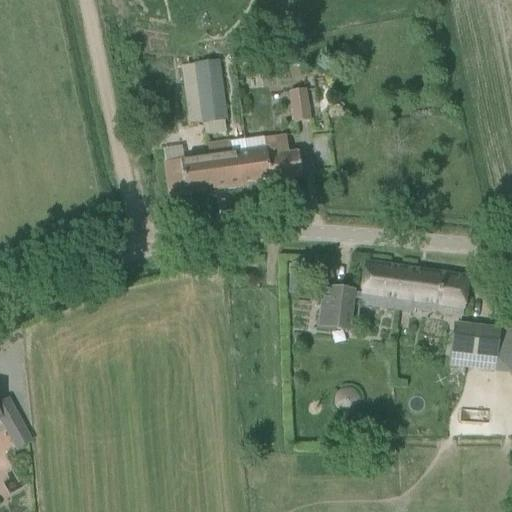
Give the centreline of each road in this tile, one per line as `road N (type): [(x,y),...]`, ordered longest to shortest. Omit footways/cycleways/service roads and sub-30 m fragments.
road 1 (unclassified): [(0,307),(108,260),(196,238),(343,232),(511,244)]
road 2 (track): [(141,251),(84,0)]
